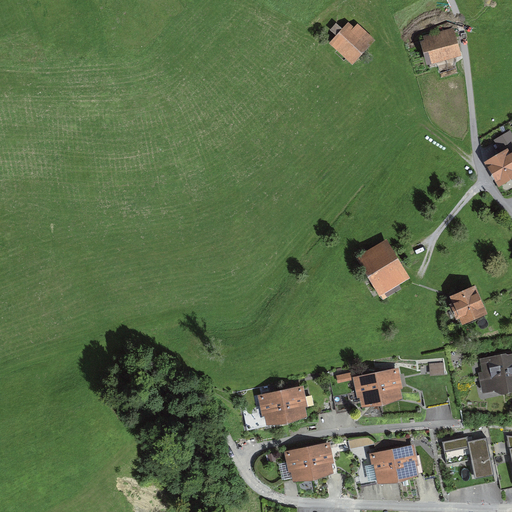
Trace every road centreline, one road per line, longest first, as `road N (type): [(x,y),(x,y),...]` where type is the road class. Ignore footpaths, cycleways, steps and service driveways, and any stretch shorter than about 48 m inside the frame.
road 1 (residential): [(511,508),(320,501),(264,485),(248,467),(254,445),(280,437),(461,421)]
road 2 (unclassified): [(511,214),(482,171),(450,0)]
